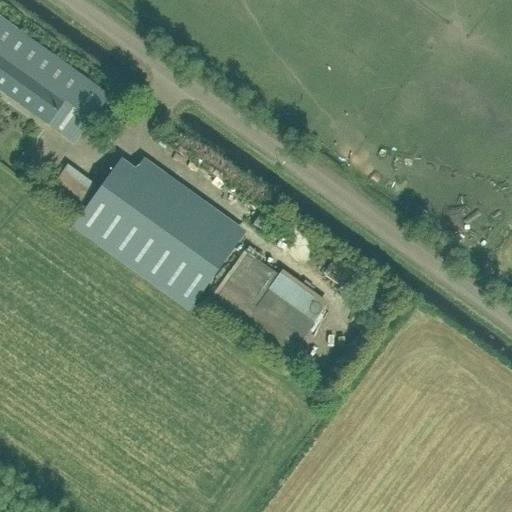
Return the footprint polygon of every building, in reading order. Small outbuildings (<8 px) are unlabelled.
[(0,94),(28,115),(62,67),(0,23),(0,94)] [(77,144),(94,124),(67,102),(50,121),(77,144)] [(81,217),(76,223),(186,303),(233,238),(123,158),(81,217)] [(306,253),(311,239),(297,235),(292,248),(306,253)] [(367,283),(334,259),(322,276),(355,300),(367,283)] [(280,274),(256,318),(307,347),(332,303),(280,274)]
